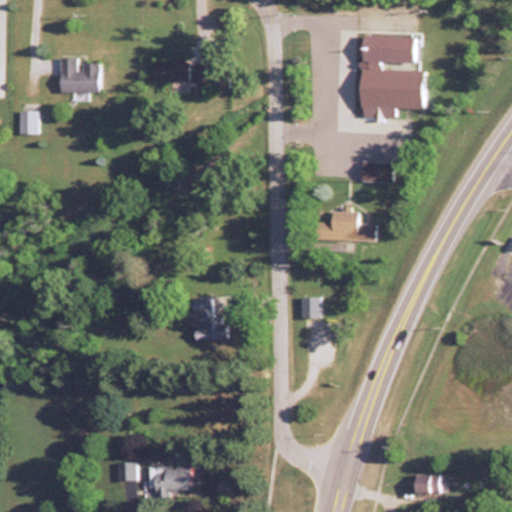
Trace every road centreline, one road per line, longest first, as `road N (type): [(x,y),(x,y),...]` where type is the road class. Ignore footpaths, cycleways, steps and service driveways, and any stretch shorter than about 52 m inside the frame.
road 1 (residential): [(270,0),(288,434),(311,450),(350,459)]
road 2 (primary): [(511,129),(401,326),(337,511)]
